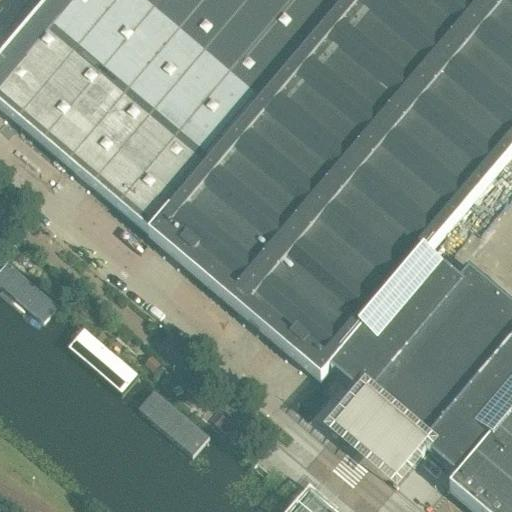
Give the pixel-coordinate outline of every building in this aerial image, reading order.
[(511,511),(511,0),(53,0),(16,44),(0,63),(0,112),(111,207),(149,239),(148,241),(320,387),(329,377),(358,401),(354,406),(355,407),(359,402),(360,403),(375,415),(376,417),(376,418),(375,419),(374,421),(374,422),(374,424),(374,426),(375,428),(376,429),(377,430),(378,431),(380,432),(382,433),(383,433),(385,433),(387,432),(388,432),(390,431),(391,429),(395,432),(394,433),(393,435),(392,436),(392,438),(392,440),(392,441),(393,443),(394,445),(395,446),(397,447),(398,448),(400,448),(402,448),(403,448),(405,448),(407,447),(408,446),(409,445),(427,459),(423,464),(424,465),(428,460),(434,466),(457,485),(449,495),(469,511),(511,511)] [(7,283),(8,289),(40,316),(46,315),(49,311),(49,305),(17,278),(11,279),(7,283)] [(85,349),(86,355),(117,382),(123,382),(127,377),(126,371),(95,344),(89,345),(85,349)] [(164,381),(167,385),(173,378),(169,375),(164,381)] [(157,415),(206,455),(231,477),(237,476),(240,471),(239,465),(215,445),(166,404),(160,404),(157,409),(157,415)]
